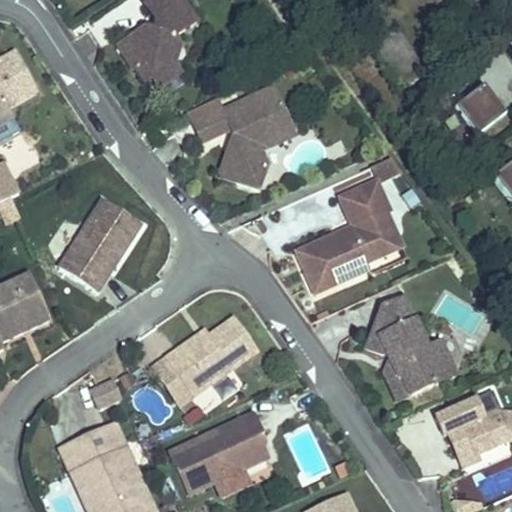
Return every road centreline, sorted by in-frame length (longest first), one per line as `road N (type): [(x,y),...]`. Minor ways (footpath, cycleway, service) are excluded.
road 1 (residential): [(220,255),(254,276),(422,511)]
road 2 (residential): [(20,0),(107,123),(220,255)]
road 3 (residential): [(220,255),(34,377),(0,424)]
